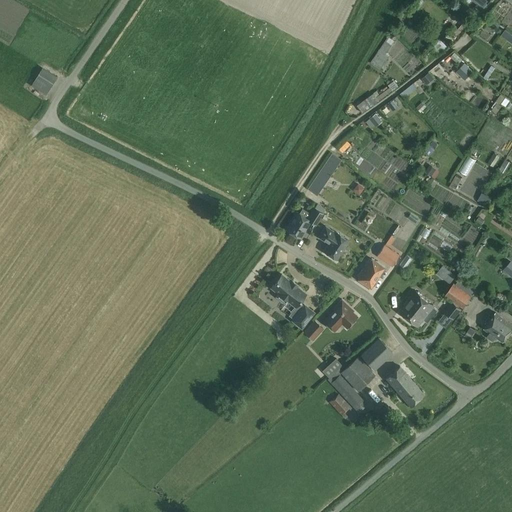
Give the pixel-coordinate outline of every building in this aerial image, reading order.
[(482,8),(478,4),(473,9),(477,14),(482,8)] [(454,23),(448,27),(451,32),(458,28),(454,23)] [(505,30),(501,35),(507,39),(511,34),(505,30)] [(388,36),(370,63),(380,69),(389,56),(386,54),(395,40),(388,36)] [(439,48),(445,44),(439,36),(433,40),(439,48)] [(473,69),(465,62),(457,71),(465,78),(473,69)] [(40,71),(34,79),(31,84),(47,94),(57,77),(42,68),(40,71)] [(391,89),(397,85),(393,78),(387,82),(391,89)] [(407,92),(416,88),(413,83),(405,87),(407,92)] [(373,93),(356,106),(361,113),(379,101),(379,100),(376,97),(373,93)] [(504,108),(510,100),(501,94),(489,109),(497,114),(502,107),(504,108)] [(393,97),(385,103),(389,109),(397,102),(393,97)] [(444,106),(449,110),(454,105),(448,100),(444,106)] [(369,119),(374,125),(381,119),(376,113),(369,119)] [(429,143),(423,148),(429,154),(435,149),(429,143)] [(487,159),(491,166),(501,159),(497,152),(487,159)] [(307,190),(317,196),(341,160),(332,154),(307,190)] [(459,171),(466,176),(477,161),(470,156),(459,171)] [(430,164),(425,172),(431,176),(436,169),(430,164)] [(457,188),(463,180),(457,175),(451,183),(457,188)] [(316,204),(314,208),(307,218),(296,212),(286,229),(300,237),(310,221),(315,224),(325,209),(316,204)] [(333,225),(338,220),(332,215),(327,221),(333,225)] [(335,232),(333,231),(325,226),(318,237),(325,242),(326,241),(329,242),(323,251),(337,260),(349,241),(336,232),(335,232)] [(391,234),(385,242),(389,245),(395,237),(391,234)] [(384,245),(377,256),(392,266),(399,255),(384,245)] [(405,269),(412,259),(406,255),(399,265),(405,269)] [(371,288),(384,267),(372,259),(371,261),(369,260),(358,277),(359,278),(358,279),(371,288)] [(511,261),(503,269),(511,276),(511,261)] [(450,282),(455,276),(452,273),(447,280),(450,282)] [(297,284),(292,281),(291,282),(281,274),(271,287),(279,293),(276,296),(285,303),(287,300),(295,307),(306,293),(296,286),(297,284)] [(463,308),(472,296),(454,283),(445,295),(463,308)] [(432,306),(434,304),(416,291),(400,311),(417,325),(423,318),(427,322),(437,310),(432,306)] [(334,331),(341,323),(347,328),(358,317),(349,308),(350,307),(342,299),(337,305),(338,306),(323,321),(334,331)] [(452,302),(445,312),(453,318),(461,309),(452,302)] [(304,305),(297,314),(292,320),(301,328),(313,313),(304,305)] [(502,342),(511,328),(511,324),(496,313),(484,329),(490,333),(487,337),(493,342),(496,337),(502,342)] [(312,340),(322,329),(314,321),(304,332),(312,340)] [(375,370),(393,353),(378,337),(360,354),(375,370)] [(358,392),(376,375),(373,373),(358,356),(340,373),(358,392)] [(336,358),(322,370),(329,378),(342,365),(336,358)] [(424,395),(400,366),(386,378),(410,406),(424,395)] [(340,375),(331,383),(358,413),(367,404),(340,375)] [(342,415),(345,413),(351,407),(338,394),(329,402),(342,415)]
